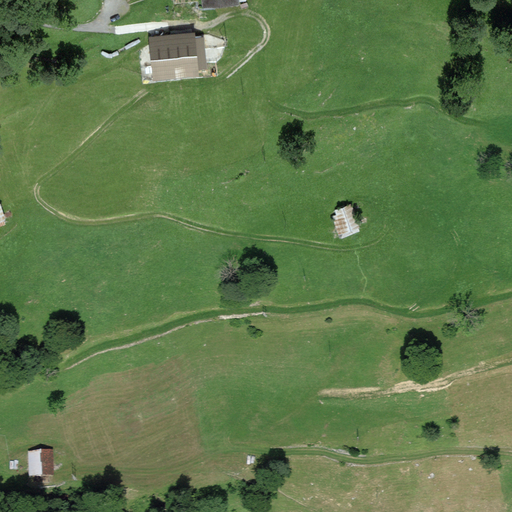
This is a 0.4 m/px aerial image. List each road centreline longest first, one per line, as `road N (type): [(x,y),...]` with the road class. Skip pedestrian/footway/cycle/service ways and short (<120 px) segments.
road 1 (track): [(233,14),(264,25),(261,45),(222,77),(142,93),(39,182),(37,198),(81,223),(163,215),(228,234),(345,249),(375,241),(397,214),(415,207),(456,234),(457,266),(402,315)]
road 2 (track): [(61,365),(217,313),(352,302),(417,316),(511,294)]
road 3 (track): [(511,453),(371,461),(238,447)]
road 4 (track): [(242,62),(269,106),(317,114),(426,99),(484,124)]
road 5 (track): [(233,14),(203,29),(0,20)]
